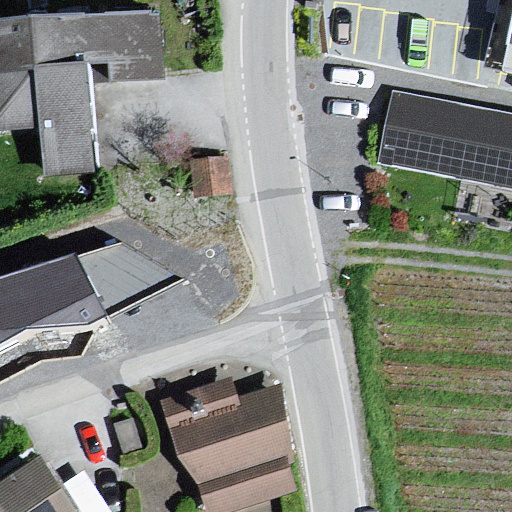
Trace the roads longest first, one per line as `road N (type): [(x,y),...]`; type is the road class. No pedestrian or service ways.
road 1 (tertiary): [(281,0),(278,67),(340,511)]
road 2 (track): [(305,257),(380,251),(511,265)]
